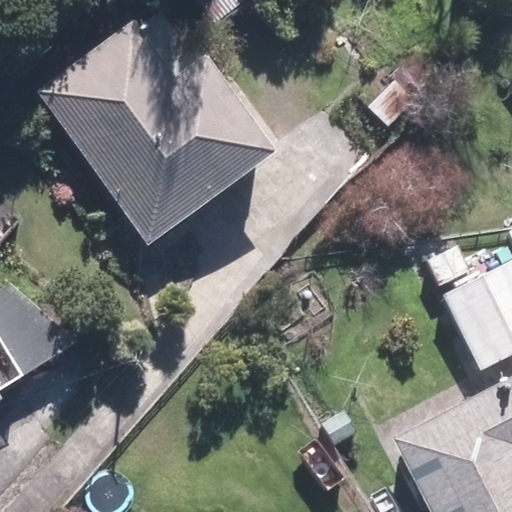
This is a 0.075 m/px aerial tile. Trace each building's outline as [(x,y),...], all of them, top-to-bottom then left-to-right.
[(234,0),(181,0),(208,34),(241,8),(234,0)] [(115,31),(15,107),(131,260),(255,167),(181,70),(158,87),(115,31)] [(511,40),(494,60),(511,75),(511,40)] [(511,288),(500,266),(431,303),(469,372),(511,348),(511,288)] [(0,298),(0,373),(8,386),(64,349),(0,298)] [(511,376),(376,447),(409,511),(511,511),(511,465),(507,456),(511,452),(511,376)]
